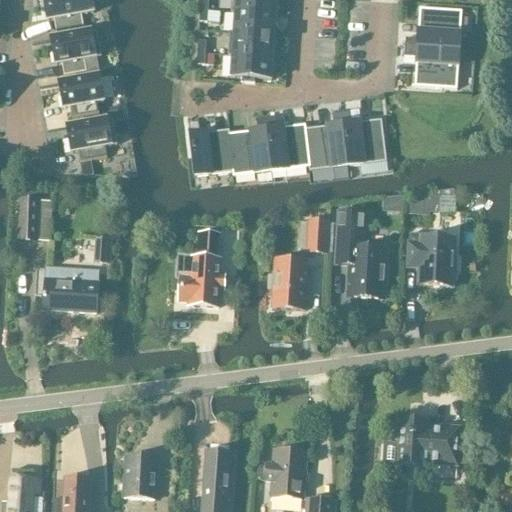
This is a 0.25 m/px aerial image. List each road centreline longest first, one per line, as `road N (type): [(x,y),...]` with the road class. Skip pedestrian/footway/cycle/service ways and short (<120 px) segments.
road 1 (residential): [(0,406),(511,343)]
road 2 (residential): [(31,171),(22,0)]
road 3 (residential): [(304,101),(384,87),(392,0)]
road 4 (residential): [(183,97),(304,101)]
